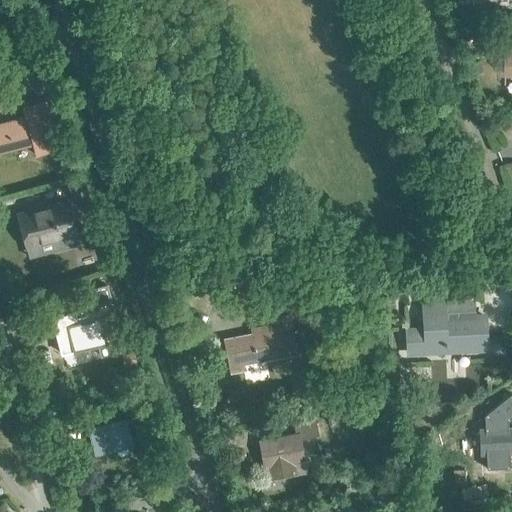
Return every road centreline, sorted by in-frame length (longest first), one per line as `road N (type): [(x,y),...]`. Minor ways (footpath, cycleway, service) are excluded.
road 1 (residential): [(67,29),(210,481)]
road 2 (residential): [(511,235),(425,0)]
road 3 (residential): [(41,510),(0,332)]
